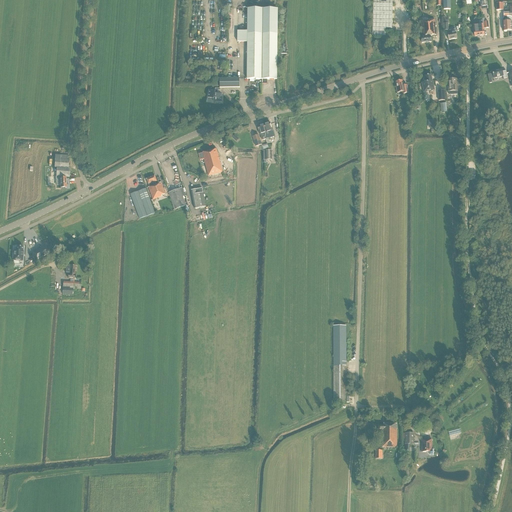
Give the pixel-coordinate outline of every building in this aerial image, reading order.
[(386,28),(392,28),(392,0),(373,0),(372,36),(385,36),(386,28)] [(237,42),(240,42),(247,42),(247,79),(263,79),(263,84),(267,84),(267,79),(277,80),(278,11),(248,10),(248,31),(238,31),(237,42)] [(421,37),(422,43),(431,42),(430,36),(436,35),(435,19),(429,20),(428,18),(420,19),(422,36),(421,37)] [(478,25),(479,36),(484,35),(483,29),(489,28),(488,22),(485,22),(485,19),(482,19),(483,24),(478,25)] [(450,33),(448,34),(449,40),(457,39),(455,29),(450,31),(450,33)] [(493,73),(494,78),(503,76),(503,79),(508,78),(506,71),(502,72),(502,69),(492,71),(493,73)] [(426,82),(422,83),(424,92),(434,90),(433,81),(432,81),(431,75),(425,76),(426,82)] [(240,78),(220,78),(220,87),(240,87),(240,78)] [(457,79),(448,80),(449,94),(453,94),(452,91),(457,91),(457,79)] [(403,86),(402,81),(396,82),(397,87),(396,87),(397,93),(403,92),(403,94),(409,93),(407,85),(403,86)] [(220,90),(220,88),(215,88),(215,91),(209,90),(207,98),(214,99),(216,99),(216,102),(222,103),(222,94),(218,94),(218,90),(220,90)] [(270,123),(264,124),(267,133),(266,133),(268,138),(268,139),(275,137),(273,130),(272,131),(270,123)] [(264,124),(257,127),(260,135),(262,134),(264,140),(268,139),(268,138),(266,133),(267,133),(264,124)] [(262,145),(259,135),(253,137),(256,147),(262,145)] [(223,172),(216,149),(202,153),(204,157),(199,159),(201,165),(204,164),(203,159),(204,159),(208,176),(223,172)] [(69,156),(55,155),(55,168),(57,168),(56,177),(69,177),(70,168),(68,168),(69,156)] [(155,176),(146,179),(149,187),(148,187),(153,200),(162,196),(162,195),(165,194),(161,182),(159,183),(158,180),(157,181),(155,176)] [(180,189),(169,193),(175,210),(186,206),(183,197),(185,196),(182,188),(180,189)] [(206,207),(202,188),(191,190),(195,209),(206,207)] [(155,213),(146,189),(131,194),(140,219),(155,213)] [(55,252),(51,244),(33,253),(37,261),(55,252)] [(13,252),(13,262),(23,263),(23,254),(23,249),(16,248),(16,252),(13,252)] [(333,326),(334,401),(347,401),(346,326),(333,326)] [(398,447),(398,424),(384,424),(384,426),(379,426),(379,432),(379,433),(381,433),(383,433),(383,447),(398,447)] [(410,444),(414,444),(414,433),(405,433),(405,444),(405,451),(410,451),(410,444)] [(431,449),(432,439),(422,439),(422,451),(420,451),(420,452),(429,452),(429,455),(434,455),(434,449),(431,449)]
